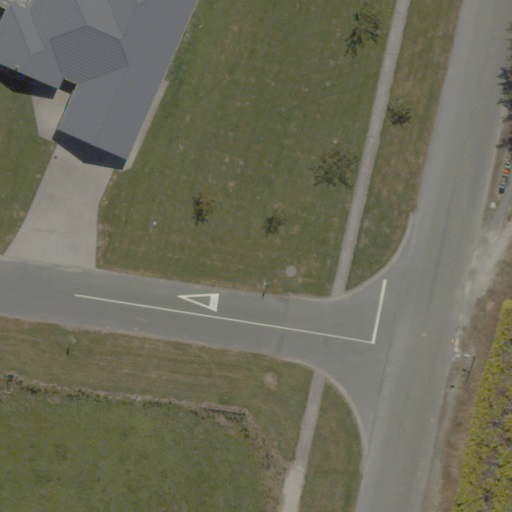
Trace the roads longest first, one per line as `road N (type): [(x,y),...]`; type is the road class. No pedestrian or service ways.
road 1 (residential): [(424,348),(0,281)]
road 2 (residential): [(424,348),(498,0)]
road 3 (residential): [(388,511),(424,348)]
